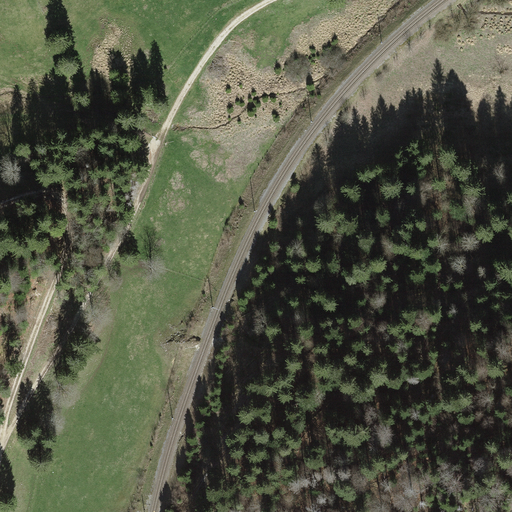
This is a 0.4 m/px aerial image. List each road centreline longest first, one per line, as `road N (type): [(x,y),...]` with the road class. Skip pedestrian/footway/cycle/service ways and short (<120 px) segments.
road 1 (track): [(269,0),(222,32),(174,113),(119,246),(2,441),(0,461)]
road 2 (track): [(2,441),(69,224),(65,205),(50,195),(0,204)]
